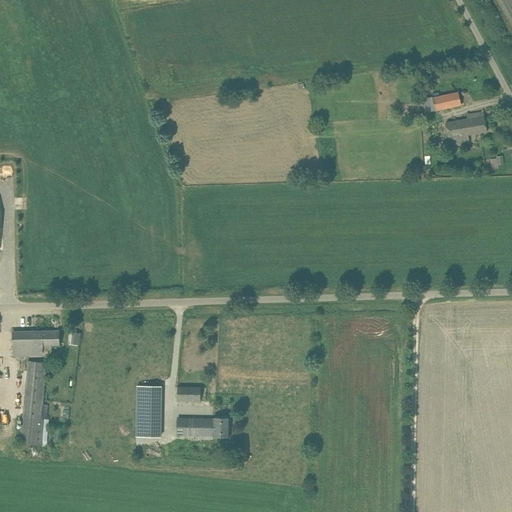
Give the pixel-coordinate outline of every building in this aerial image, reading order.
[(458,92),(433,98),(435,110),(461,105),(458,92)] [(470,143),(468,135),(487,131),(484,112),(466,115),(467,117),(465,117),(465,119),(446,123),(448,138),(450,138),(452,146),(470,143)] [(51,345),(60,345),(59,331),(13,332),(13,342),(13,356),(51,355),(51,345)] [(20,443),(41,445),(44,419),(41,419),(46,362),(28,361),(20,443)] [(144,377),(145,395),(159,395),(159,377),(144,377)] [(178,401),(200,401),(201,387),(178,387),(178,401)] [(139,416),(159,416),(159,401),(139,401),(139,416)] [(213,437),(229,437),(230,418),(213,417),(213,419),(177,419),(177,435),(213,435),(213,437)]
